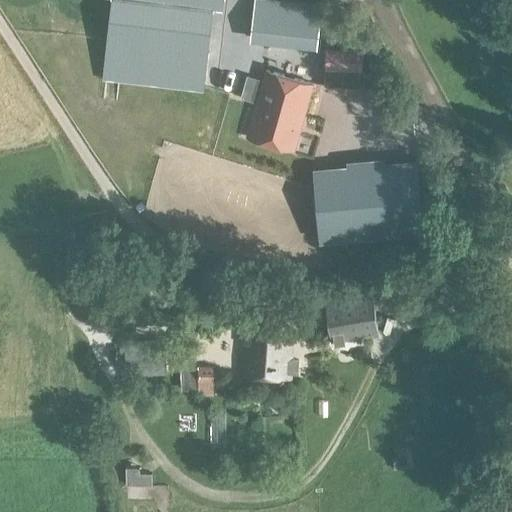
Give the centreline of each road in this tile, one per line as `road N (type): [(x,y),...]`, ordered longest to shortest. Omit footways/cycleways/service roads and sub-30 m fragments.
road 1 (track): [(0,24),(92,167),(211,286),(378,283),(511,245)]
road 2 (unclassified): [(511,238),(387,0)]
